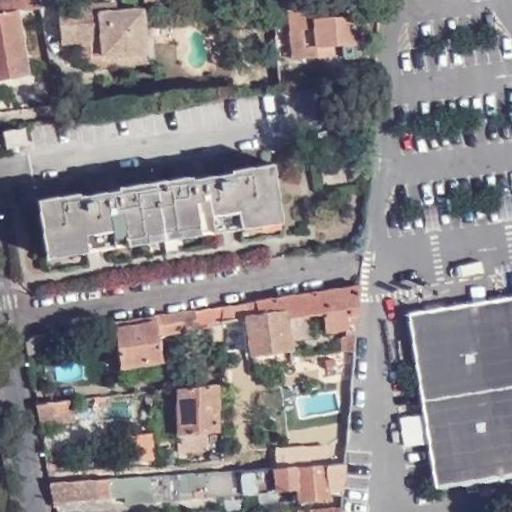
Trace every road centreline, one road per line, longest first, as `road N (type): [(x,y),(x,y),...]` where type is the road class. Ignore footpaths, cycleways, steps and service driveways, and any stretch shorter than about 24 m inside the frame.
road 1 (residential): [(341,265),(0,314)]
road 2 (residential): [(28,511),(0,361)]
